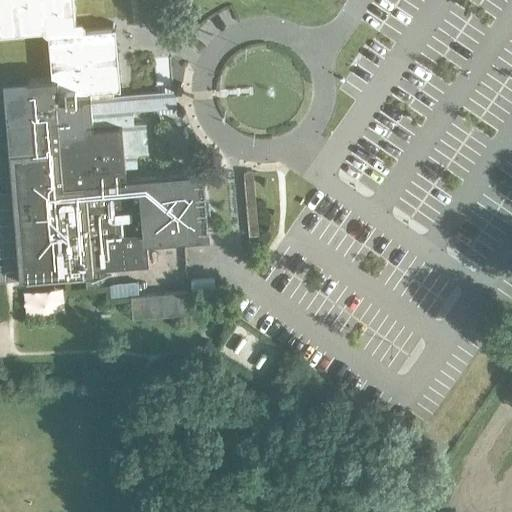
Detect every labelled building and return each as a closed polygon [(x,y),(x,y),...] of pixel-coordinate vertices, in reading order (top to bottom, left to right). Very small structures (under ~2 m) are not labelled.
[(0,0),(0,31),(44,28),(50,33),(54,78),(28,80),(28,79),(5,81),(21,278),(93,272),(93,269),(148,265),(145,239),(208,234),(202,171),(127,178),(126,168),(138,167),(137,154),(148,153),(146,123),(134,124),(132,94),(113,96),(113,93),(113,89),(113,88),(120,87),(115,27),(85,30),(85,29),(85,25),(81,21),(76,21),(75,21),(73,0),(0,0)] [(157,54),(157,78),(171,79),(171,54),(157,54)] [(182,124),(161,126),(162,136),(183,135),(182,124)] [(123,291),(122,280),(98,281),(98,292),(123,291)] [(188,290),(131,295),(132,317),(190,312),(188,290)] [(223,334),(212,351),(220,356),(232,339),(223,334)] [(236,369),(248,375),(258,356),(247,350),(236,369)]
